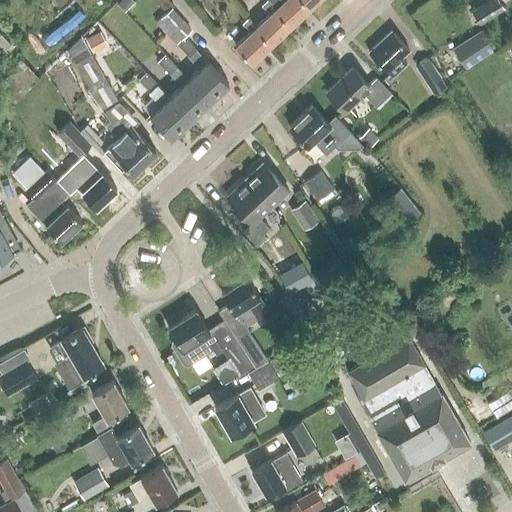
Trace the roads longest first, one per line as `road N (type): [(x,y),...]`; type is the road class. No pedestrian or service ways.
road 1 (residential): [(102,279),(124,229),(370,0)]
road 2 (residential): [(231,511),(102,279)]
